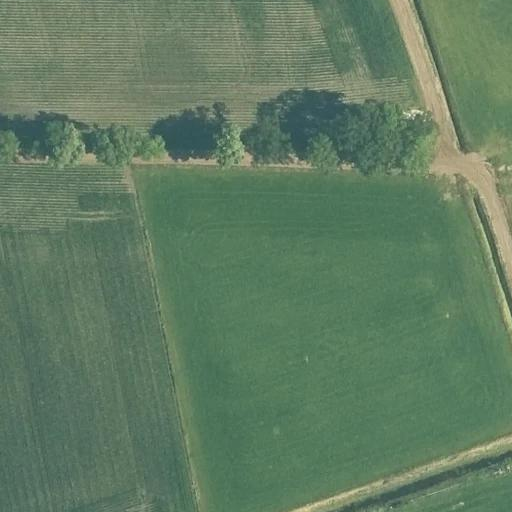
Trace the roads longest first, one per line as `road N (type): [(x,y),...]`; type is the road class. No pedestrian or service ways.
road 1 (track): [(0,152),(447,162),(483,173),(511,272)]
road 2 (track): [(447,162),(394,0)]
